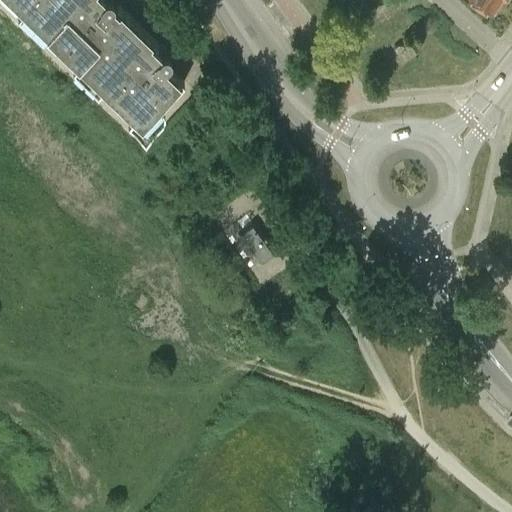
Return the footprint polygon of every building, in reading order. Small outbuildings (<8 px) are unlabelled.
[(4,0),(30,25),(54,0),(4,0)] [(54,0),(30,25),(84,77),(136,24),(115,5),(113,7),(113,6),(112,0),(54,0)] [(476,0),(492,10),(498,0),(476,0)] [(136,24),(84,77),(145,136),(161,118),(164,111),(161,105),(184,81),(180,77),(178,79),(164,66),(169,61),(169,53),(161,53),(154,46),(156,44),(136,24)] [(276,249),(256,222),(238,235),(258,262),(276,249)]
